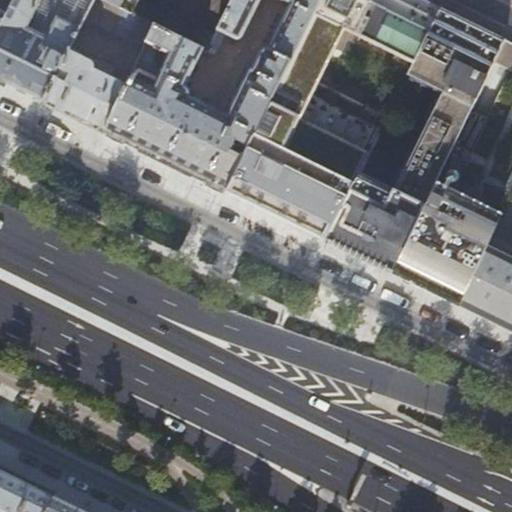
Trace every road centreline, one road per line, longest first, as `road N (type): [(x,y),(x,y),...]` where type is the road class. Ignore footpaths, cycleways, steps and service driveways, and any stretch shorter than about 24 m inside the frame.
road 1 (residential): [(0,121),(511,369)]
road 2 (trunk): [(511,494),(148,327),(118,294)]
road 3 (primary): [(511,423),(167,300),(118,294)]
road 4 (trunk): [(77,341),(417,511)]
road 5 (primary): [(77,341),(91,381),(304,511)]
road 6 (residential): [(0,433),(155,511)]
road 7 (primary): [(118,294),(0,236)]
